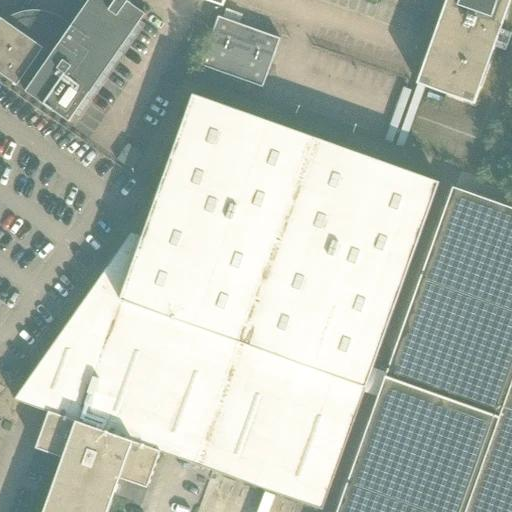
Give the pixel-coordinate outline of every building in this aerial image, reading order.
[(10,26),(4,22),(0,19),(0,74),(17,87),(18,85),(27,92),(26,93),(44,105),(43,106),(52,111),(70,124),(146,15),(128,3),(128,2),(124,0),(117,0),(115,2),(111,0),(90,0),(68,32),(59,26),(50,21),(51,17),(42,15),(41,19),(30,19),(19,21),(10,26)] [(447,0),(417,85),(418,86),(426,89),(431,90),(474,105),(495,48),(501,31),(511,0),(447,0)] [(200,66),(263,88),(280,40),(218,17),(200,66)] [(131,234),(26,385),(14,401),(49,413),(36,449),(65,460),(63,464),(61,464),(60,464),(59,465),(58,466),(58,467),(58,468),(57,469),(58,469),(58,471),(60,473),(45,511),(106,511),(114,492),(116,492),(117,491),(119,490),(119,489),(120,488),(120,487),(119,484),(117,483),(119,479),(147,489),(160,453),(323,511),(439,183),(193,96),(142,238),(131,234)] [(511,511),(511,208),(453,188),(337,511),(511,511)]
